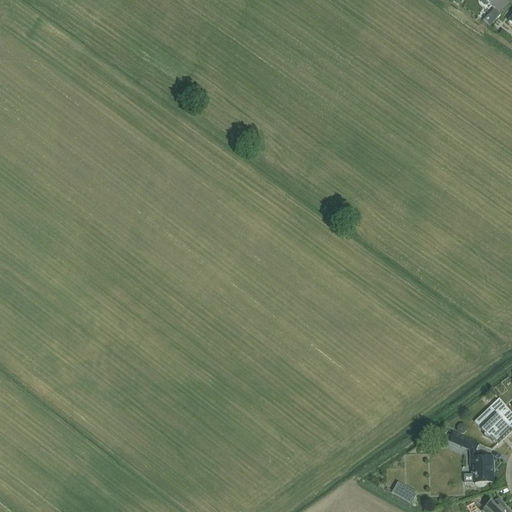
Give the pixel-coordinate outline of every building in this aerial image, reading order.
[(480,0),(480,2),(484,7),(486,7),(488,5),(494,10),(489,15),(495,21),(509,6),(504,1),(504,0),(480,0)] [(511,431),(508,428),(511,424),(511,415),(499,399),(489,409),(498,418),(490,425),(488,422),(480,429),(484,434),(483,436),(489,439),(492,442),(494,441),(498,446),(499,445),(498,444),(502,440),(505,437),(505,438),(511,432),(511,433),(511,432),(511,431)] [(475,453),(478,445),(452,434),(449,442),(475,453)] [(492,458),(471,459),(472,476),(464,477),(464,484),(475,484),(475,486),(477,487),(479,487),(483,487),(485,486),(485,483),(492,483),(492,468),(493,468),(492,458)] [(398,485),(393,494),(411,503),(415,495),(398,485)] [(499,499),(483,508),(484,510),(481,511),(509,511),(507,509),(507,508),(505,510),(502,508),(505,505),(504,504),(503,505),(501,502),(499,498),(498,498),(499,499)]
